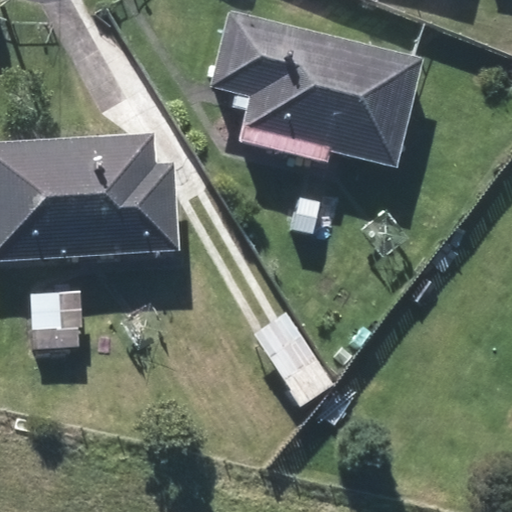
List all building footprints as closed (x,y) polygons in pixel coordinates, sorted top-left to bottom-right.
[(316,161),(380,177),(408,68),(216,19),(197,94),(224,100),(212,146),(313,171),(316,161)] [(0,152),(0,267),(189,258),(185,172),(168,173),(166,144),(0,152)] [(283,236),(312,241),(321,192),(293,186),(283,236)] [(40,301),(42,355),(86,354),(86,333),(90,333),(89,300),(40,301)] [(285,314),(250,334),(297,412),(331,391),(285,314)]
